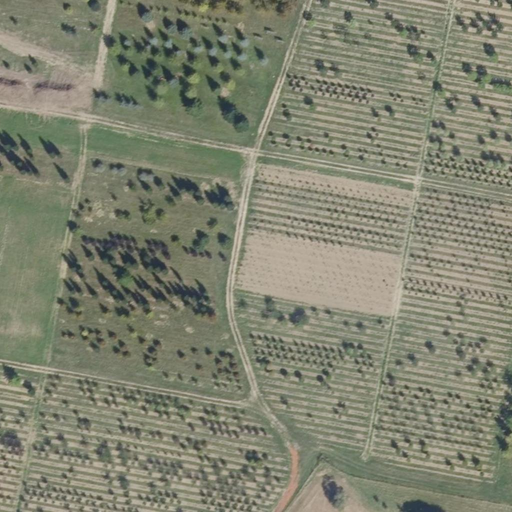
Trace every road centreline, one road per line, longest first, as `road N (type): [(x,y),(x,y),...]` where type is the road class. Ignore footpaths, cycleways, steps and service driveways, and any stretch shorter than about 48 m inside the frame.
road 1 (track): [(384,511),(345,487),(325,443),(280,416),(245,366),(236,314),(251,160)]
road 2 (track): [(251,160),(0,102)]
road 3 (track): [(251,160),(300,0)]
